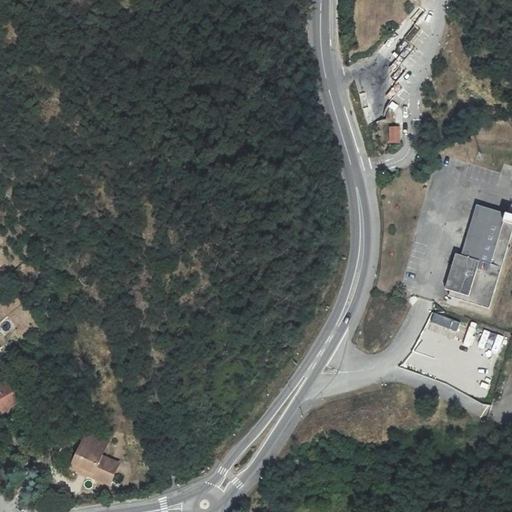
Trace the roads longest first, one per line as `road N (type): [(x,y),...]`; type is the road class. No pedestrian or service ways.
road 1 (tertiary): [(300,383),(350,295),(362,239),(322,61),(321,0)]
road 2 (tertiary): [(222,506),(257,464),(300,383)]
road 3 (tertiary): [(300,383),(209,490)]
